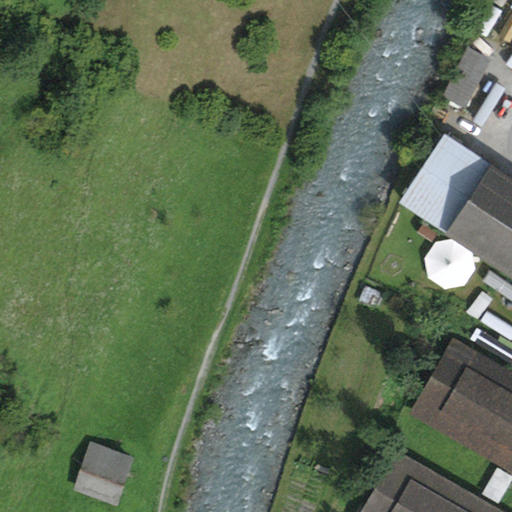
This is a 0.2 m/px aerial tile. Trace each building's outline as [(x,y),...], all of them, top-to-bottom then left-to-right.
[(444,95),(463,104),(474,81),(456,72),(444,95)] [(511,180),(445,136),(402,200),(511,272),(511,180)] [(417,411),(511,466),(511,376),(455,344),(417,411)] [(94,443),(78,485),(116,498),(130,457),(94,443)] [(497,511),(399,456),(367,511),(497,511)] [(499,501),(511,477),(498,469),(484,493),(499,501)]
